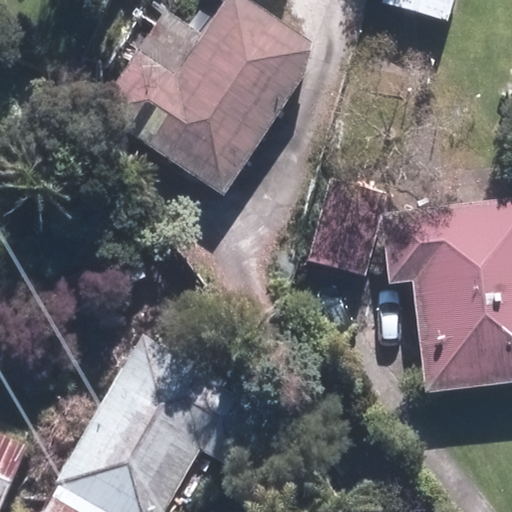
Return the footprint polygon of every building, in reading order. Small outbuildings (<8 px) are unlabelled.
[(320,38),(267,0),(233,0),(143,126),(235,193),(319,77),(320,38)] [(394,0),(459,18),(464,0),(394,0)] [(511,195),(391,209),(399,282),(421,279),(433,391),(511,382),(511,195)] [(54,290),(68,317),(153,273),(139,245),(54,290)] [(172,511),(236,409),(148,354),(48,511),(172,511)] [(0,511),(9,511),(40,442),(0,425),(0,511)]
